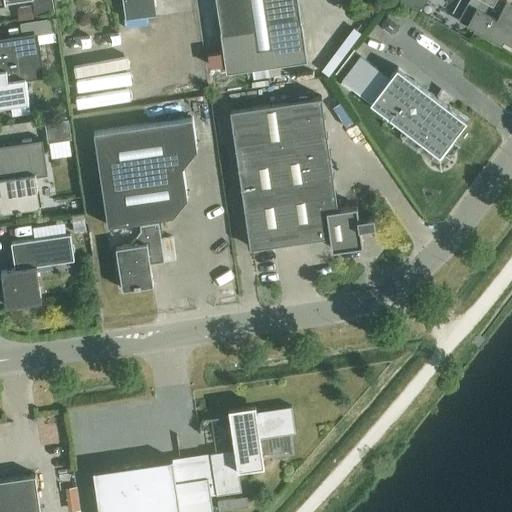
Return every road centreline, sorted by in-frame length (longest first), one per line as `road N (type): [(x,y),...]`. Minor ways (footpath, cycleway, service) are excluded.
road 1 (tertiary): [(0,362),(150,347),(195,329),(301,319),(367,302),(436,254),(511,157)]
road 2 (track): [(305,511),(511,264)]
